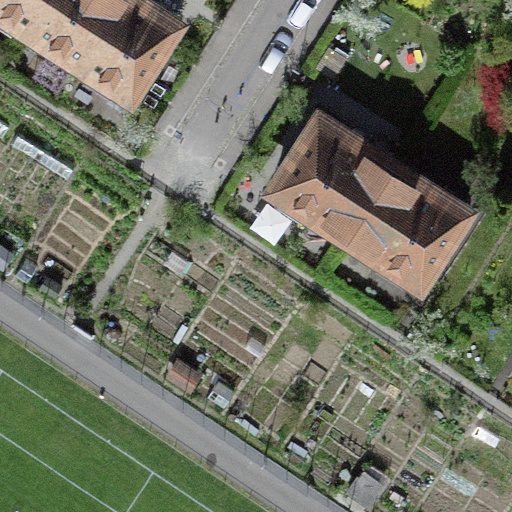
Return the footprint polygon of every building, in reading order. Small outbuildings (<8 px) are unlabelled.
[(0,0),(0,8),(27,26),(43,0),(0,0)] [(43,0),(27,26),(81,60),(120,0),(43,0)] [(152,3),(147,0),(120,0),(81,60),(129,91),(176,18),(152,3)] [(377,149),(320,112),(273,184),(346,231),(393,159),(377,149)] [(405,167),(393,159),(346,231),(418,278),(465,205),(405,167)] [(0,269),(3,272),(15,254),(0,244),(0,269)] [(39,289),(55,298),(62,286),(45,277),(39,289)] [(165,377),(190,393),(204,372),(179,356),(165,377)] [(349,494),(370,510),(390,482),(369,467),(349,494)]
